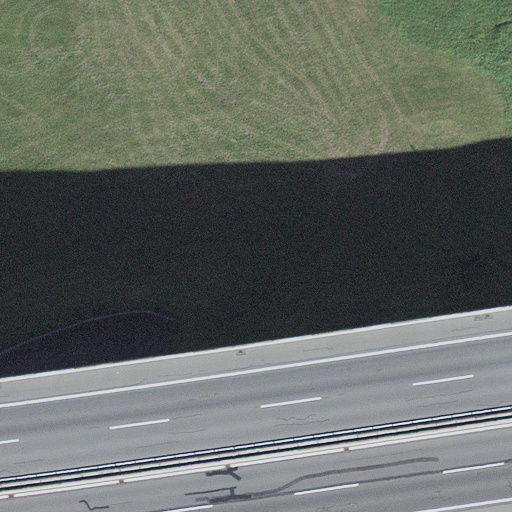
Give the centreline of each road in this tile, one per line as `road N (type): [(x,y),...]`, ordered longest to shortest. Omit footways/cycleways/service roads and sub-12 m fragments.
road 1 (motorway): [(511,370),(0,443)]
road 2 (motorway): [(175,511),(511,462)]
